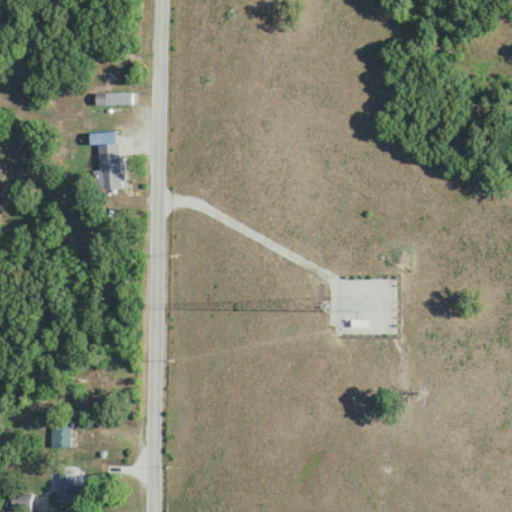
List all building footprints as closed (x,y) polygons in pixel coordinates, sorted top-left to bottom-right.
[(132,92),(96,92),(96,104),(132,104),(132,92)] [(94,188),(122,187),(120,142),(97,143),(98,169),(93,169),(94,188)] [(70,447),(70,419),(52,420),(52,447),(70,447)] [(80,466),(58,466),(58,501),(80,501),(80,466)] [(47,493),(11,491),(10,509),(46,511),(47,493)]
